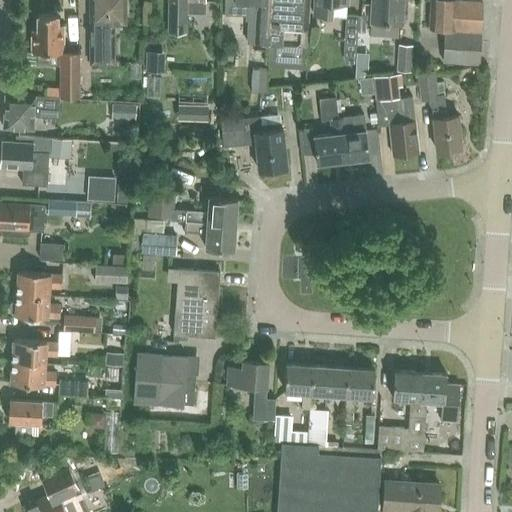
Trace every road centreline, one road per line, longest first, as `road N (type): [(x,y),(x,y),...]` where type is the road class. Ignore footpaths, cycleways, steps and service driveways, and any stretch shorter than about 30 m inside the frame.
road 1 (residential): [(492,353),(302,337),(270,326),(273,223),(304,205),(505,190)]
road 2 (residential): [(492,353),(505,190)]
road 3 (residential): [(482,511),(492,353)]
road 4 (residential): [(505,190),(511,56)]
